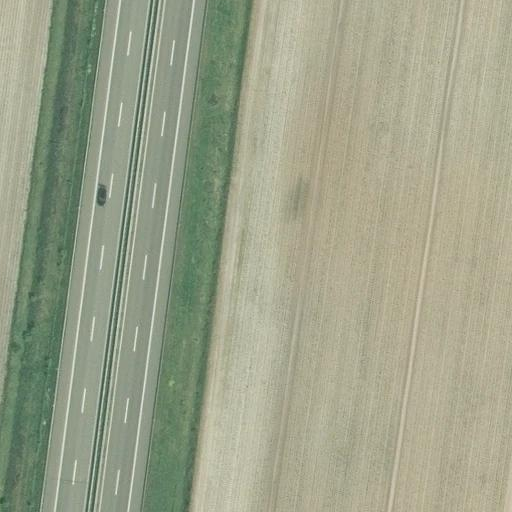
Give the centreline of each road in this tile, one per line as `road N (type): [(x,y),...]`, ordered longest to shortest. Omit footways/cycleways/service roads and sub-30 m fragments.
road 1 (motorway): [(113,511),(179,0)]
road 2 (motorway): [(134,0),(71,511)]
